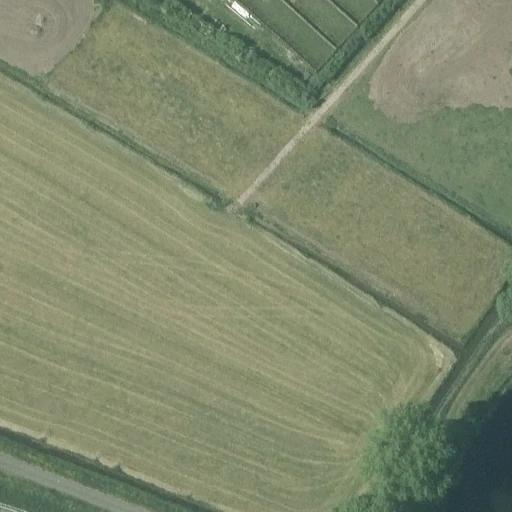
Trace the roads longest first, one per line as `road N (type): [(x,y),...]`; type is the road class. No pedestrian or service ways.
road 1 (track): [(511,347),(478,388),(414,511)]
road 2 (unclassified): [(131,511),(0,461)]
